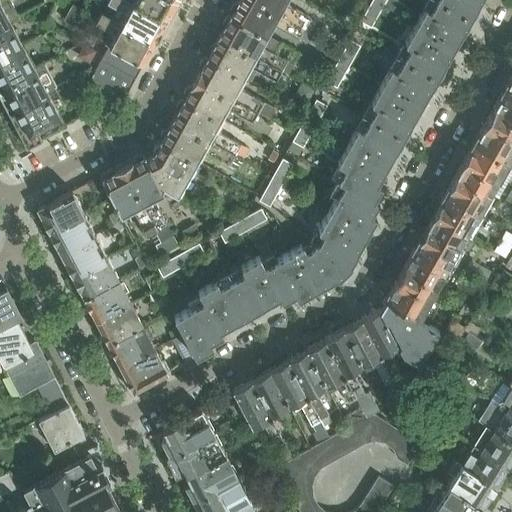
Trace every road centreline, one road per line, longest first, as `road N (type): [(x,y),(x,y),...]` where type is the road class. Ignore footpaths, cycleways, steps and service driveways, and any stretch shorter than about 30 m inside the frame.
road 1 (residential): [(112,425),(356,285),(511,19)]
road 2 (residential): [(2,200),(137,121),(203,0)]
road 3 (residential): [(112,425),(25,249)]
